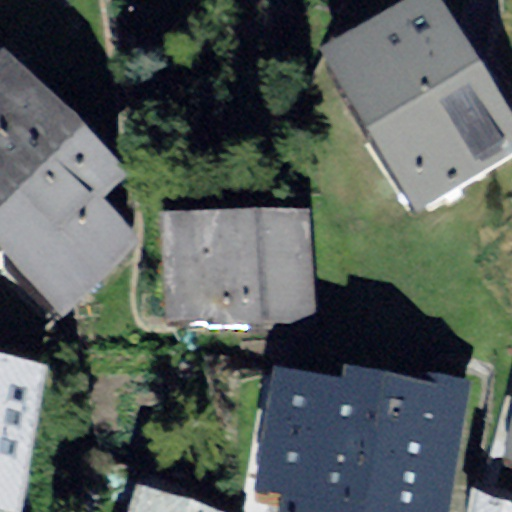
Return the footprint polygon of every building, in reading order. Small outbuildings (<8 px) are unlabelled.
[(511,129),(426,0),(423,0),(310,75),(398,209),(511,134),(511,129)] [(0,286),(49,331),(145,225),(0,95),(0,286)] [(307,222),(158,228),(162,337),(311,332),(307,222)] [(436,511),(445,388),(270,376),(260,511),(436,511)] [(0,511),(2,511),(28,389),(0,382),(0,511)] [(511,418),(502,475),(511,476),(511,418)] [(511,511),(511,505),(466,493),(460,511),(511,511)] [(168,511),(130,501),(126,511),(168,511)]
